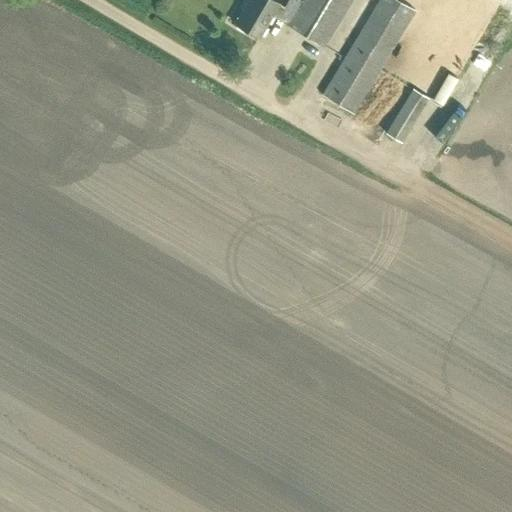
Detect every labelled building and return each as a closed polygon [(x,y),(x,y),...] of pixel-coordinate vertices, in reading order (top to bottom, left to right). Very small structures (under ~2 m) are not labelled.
[(283,23),(321,45),(347,0),(284,0),(283,3),(277,0),(240,0),(238,5),(241,7),(233,21),(256,35),(272,10),(286,18),(283,23)] [(377,0),(321,94),(353,113),(415,10),(398,0),(377,0)] [(447,72),(431,98),(441,103),(457,77),(447,72)] [(385,132),(400,142),(428,97),(412,87),(385,132)] [(370,148),(393,104),(371,93),(348,137),(370,148)] [(405,163),(422,133),(412,128),(396,158),(405,163)]
